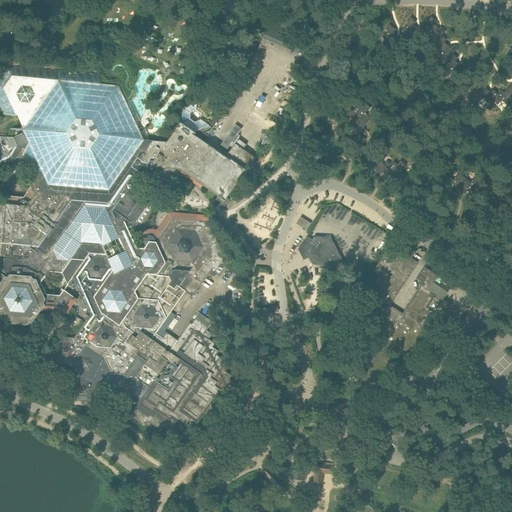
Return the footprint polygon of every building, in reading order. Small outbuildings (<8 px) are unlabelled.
[(431,35),(437,40),(442,35),(446,31),(440,27),(439,28),(434,24),(436,21),(431,16),(426,21),(427,23),(422,29),(421,30),(425,32),(421,36),(422,37),(426,41),(431,35)] [(404,34),(401,37),(401,38),(405,41),(406,42),(411,36),(417,42),(422,37),(421,36),(425,32),(421,30),(422,29),(420,28),(419,30),(413,25),(416,22),(411,18),(406,23),(407,24),(401,31),(404,34)] [(385,40),(381,45),(380,46),(386,50),(391,45),(397,50),(405,41),(401,38),(401,37),(400,36),(398,38),(393,33),(396,30),(390,24),(385,30),(387,32),(382,37),(385,40)] [(304,45),(267,29),(263,37),(300,53),(304,45)] [(0,37),(1,37),(0,43),(18,44),(19,33),(0,30),(0,37)] [(442,35),(437,40),(438,41),(432,48),(435,51),(432,55),(437,60),(442,54),(448,59),(452,54),(453,54),(456,50),(451,45),(450,47),(444,42),(447,39),(442,35)] [(452,54),(448,59),(449,60),(443,67),(446,70),(443,74),(448,78),(453,72),(459,78),(467,68),(462,64),(460,66),(455,61),(458,58),(453,54),(452,54)] [(127,228),(128,226),(130,227),(132,229),(134,226),(148,206),(139,200),(136,190),(146,175),(160,176),(159,181),(172,182),(181,170),(225,201),(227,198),(244,173),(255,158),(243,149),(246,145),(238,139),(225,157),(206,145),(209,141),(210,131),(212,128),(219,119),(214,116),(208,125),(201,120),(195,122),(190,119),(190,113),(196,110),(197,100),(182,107),(181,124),(180,123),(167,143),(144,141),(138,128),(136,124),(127,104),(125,101),(118,86),(115,86),(103,84),(97,73),(7,65),(0,75),(0,106),(4,115),(16,117),(24,133),(14,137),(0,135),(0,172),(17,165),(14,160),(22,148),(25,150),(22,155),(29,170),(42,172),(23,197),(6,196),(6,204),(0,203),(0,256),(5,257),(5,265),(5,272),(6,275),(0,284),(0,318),(2,324),(31,326),(42,311),(68,313),(74,304),(77,299),(64,290),(59,296),(46,295),(41,282),(48,272),(62,273),(127,228)] [(498,94),(493,100),(492,100),(497,105),(501,101),(508,107),(511,103),(511,98),(510,96),(511,94),(511,86),(511,85),(504,93),(502,90),(503,89),(502,87),(496,93),(498,94)] [(496,93),(493,89),(490,92),(486,88),(482,92),(485,96),(482,98),(488,104),(492,99),(493,100),(498,94),(496,93)] [(358,123),(360,124),(363,128),(364,127),(372,118),(366,113),(371,107),(365,103),(361,108),(358,105),(353,111),(350,109),(346,114),(352,119),(354,117),(360,121),(358,123)] [(365,129),(364,127),(363,128),(360,124),(357,128),(353,125),(347,132),(346,131),(342,136),(347,141),(349,138),(355,143),(353,144),(355,145),(358,149),(362,145),(366,140),(360,134),(365,129)] [(227,150),(231,144),(238,134),(242,129),(235,125),(221,145),(227,150)] [(266,136),(261,145),(267,148),(272,140),(266,136)] [(367,149),(362,145),(358,149),(355,145),(349,152),(347,151),(343,156),(348,161),(351,158),(356,163),(355,164),(360,169),(363,165),(367,160),(362,154),(367,149)] [(368,160),(367,160),(363,165),(368,169),(370,166),(375,171),(374,173),(379,177),(383,173),(387,168),(381,163),(386,157),(381,152),(378,156),(374,154),(368,160)] [(388,169),(387,168),(383,173),(387,177),(390,175),(395,179),(394,181),(399,185),(407,176),(401,171),(406,165),(401,161),(397,165),(394,162),(388,169)] [(462,182),(467,178),(460,172),(454,179),(449,175),(444,180),(452,187),(450,188),(455,192),(457,191),(455,189),(457,187),(465,194),(468,191),(469,189),(462,182)] [(471,181),(467,178),(462,182),(469,189),(468,191),(472,195),(474,193),(472,192),(474,189),(482,196),(483,195),(486,191),(479,185),(484,180),(477,174),(471,181)] [(486,191),(483,195),(487,199),(481,206),(486,211),(493,203),(495,205),(495,206),(498,209),(500,206),(501,206),(497,203),(505,194),(500,189),(496,195),(488,188),(486,191)] [(511,197),(511,199),(505,194),(497,203),(501,206),(500,206),(502,208),(504,206),(510,212),(511,210),(511,197)] [(60,337),(52,349),(58,362),(72,363),(77,375),(69,387),(76,400),(90,401),(98,390),(127,392),(139,401),(163,338),(156,333),(173,308),(179,312),(188,299),(190,300),(206,277),(210,279),(225,258),(209,222),(209,216),(170,212),(157,230),(150,229),(144,231),(139,234),(135,239),(143,241),(146,246),(144,249),(137,248),(131,238),(127,228),(62,273),(67,285),(73,289),(77,287),(82,298),(78,300),(82,308),(86,306),(90,315),(74,338),(60,337)] [(314,236),(305,250),(312,265),(339,266),(342,269),(345,265),(331,237),(314,236)] [(368,381),(369,379),(389,350),(390,350),(395,354),(396,354),(400,348),(407,352),(411,345),(418,350),(436,323),(439,325),(450,308),(427,293),(438,276),(424,267),(419,274),(426,278),(403,313),(390,305),(413,271),(418,262),(412,258),(416,252),(402,242),(393,255),(387,251),(373,271),(380,276),(371,289),(377,293),(364,314),(377,323),(355,356),(368,381)] [(224,261),(222,265),(236,274),(238,271),(239,270),(225,261),(224,261)] [(234,288),(236,285),(243,276),(239,273),(238,273),(230,284),(234,288)] [(163,338),(139,401),(129,415),(144,426),(147,421),(161,431),(164,427),(178,436),(190,419),(197,424),(219,394),(226,398),(236,384),(229,379),(232,376),(225,371),(228,368),(221,363),(223,360),(217,355),(219,352),(213,347),(215,344),(208,339),(210,336),(212,334),(206,331),(208,328),(195,319),(192,324),(190,323),(177,340),(167,333),(163,338)] [(283,455),(288,460),(293,455),(288,450),(283,455)] [(316,463),(313,484),(322,485),(324,473),(331,474),(333,465),(316,463)] [(306,472),(298,471),(297,480),(305,481),(306,472)]
